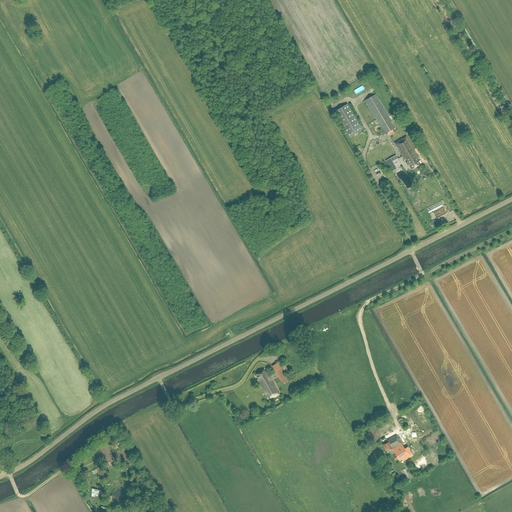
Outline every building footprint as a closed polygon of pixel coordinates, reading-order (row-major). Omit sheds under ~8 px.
[(396,128),(376,94),(364,101),(384,135),(396,128)] [(349,138),(362,130),(347,104),(334,112),(334,113),(349,138)] [(405,136),(395,143),(404,159),(406,159),(407,162),(406,163),(408,166),(409,165),(411,169),(420,164),(417,159),(418,158),(405,136)] [(386,160),(392,171),(394,170),(388,159),(386,160)] [(272,366),(275,371),(280,379),(282,383),(289,379),(285,372),(287,371),(284,366),(282,367),(279,362),(272,366)] [(271,399),(279,394),(266,371),(265,372),(264,370),(255,374),(258,379),(257,380),(265,395),(268,394),(271,399)] [(404,449),(401,444),(401,443),(397,435),(387,441),(388,442),(383,445),(386,451),(392,448),(395,454),(392,455),(395,461),(398,460),(399,461),(402,459),(403,461),(413,456),(408,447),(404,449)] [(113,442),(114,445),(111,446),(113,450),(123,445),(122,442),(117,443),(116,441),(113,442)] [(104,465),(113,461),(110,456),(112,456),(106,443),(95,449),(99,458),(101,457),(104,465)]
